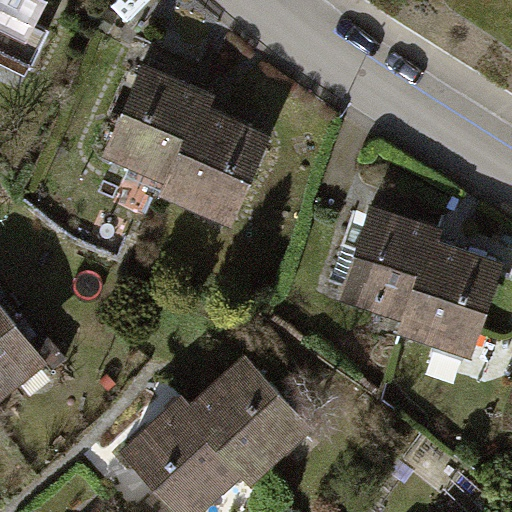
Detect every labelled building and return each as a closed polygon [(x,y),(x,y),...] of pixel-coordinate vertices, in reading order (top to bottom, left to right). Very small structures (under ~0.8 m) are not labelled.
[(0,0),(0,51),(27,64),(47,24),(32,17),(40,0),(0,0)] [(105,142),(169,170),(196,107),(202,95),(138,67),(105,142)] [(213,115),(196,107),(169,170),(165,179),(231,208),(262,136),(213,115)] [(340,283),(406,308),(430,243),(435,230),(369,206),(340,283)] [(500,268),(430,243),(406,308),(403,316),(436,329),(431,342),(458,352),(463,339),(472,343),(500,268)] [(0,307),(0,385),(37,359),(0,307)] [(245,355),(188,405),(236,460),(245,471),(303,421),(245,355)] [(182,508),(236,460),(188,405),(181,397),(126,445),(182,508)]
